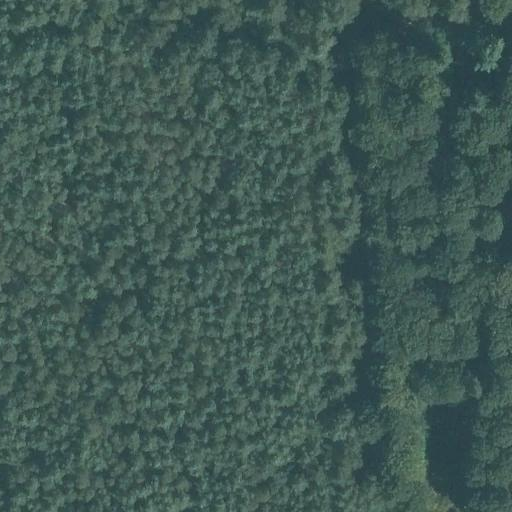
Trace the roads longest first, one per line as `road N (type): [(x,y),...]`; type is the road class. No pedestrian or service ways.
road 1 (track): [(358,17),(353,132),(381,511)]
road 2 (track): [(358,17),(511,6)]
